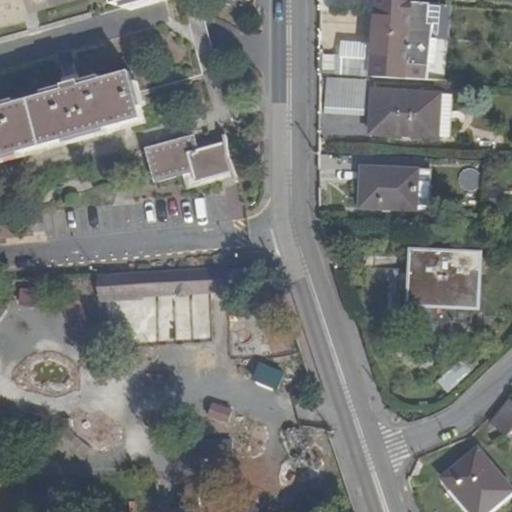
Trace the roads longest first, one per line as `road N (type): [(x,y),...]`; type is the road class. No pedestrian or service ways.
road 1 (residential): [(297,232),(0,255)]
road 2 (secondary): [(373,454),(297,232)]
road 3 (secondary): [(297,232),(292,0)]
road 4 (residential): [(373,454),(453,422),(511,362)]
road 5 (residential): [(159,15),(0,60)]
